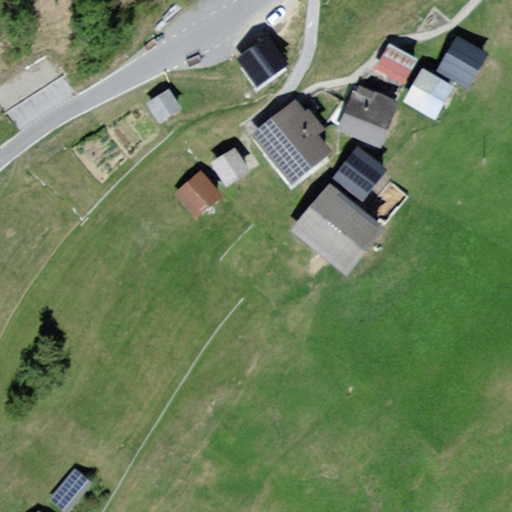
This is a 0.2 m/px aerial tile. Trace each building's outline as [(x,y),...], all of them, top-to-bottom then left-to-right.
[(298,64),(278,36),(248,58),(268,85),(298,64)] [(499,59),(466,41),(448,71),(481,90),(499,59)] [(424,61),(394,46),(380,72),(410,87),(424,61)] [(74,96),(49,56),(0,87),(0,102),(19,131),(74,96)] [(463,94),(433,74),(413,103),(444,123),(463,94)] [(409,109),(361,90),(344,131),(393,150),(409,109)] [(189,114),(177,93),(157,105),(170,126),(189,114)] [(348,159),(305,107),(263,142),(307,194),(348,159)] [(244,153),(218,170),(234,195),(260,178),(244,153)] [(400,178),(365,154),(346,180),(381,205),(400,178)] [(227,200),(202,176),(180,200),(205,224),(227,200)] [(397,230),(337,185),(303,230),(363,275),(397,230)]
